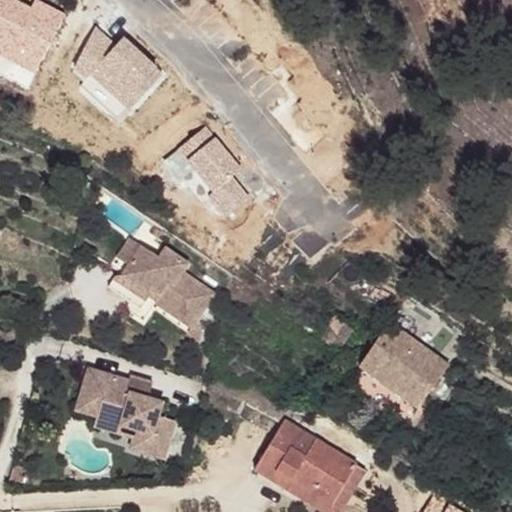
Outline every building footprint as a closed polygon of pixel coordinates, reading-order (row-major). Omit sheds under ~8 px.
[(34,0),(30,7),(17,0),(0,0),(0,56),(35,74),(66,14),(39,0),(34,0)] [(115,43),(95,26),(74,69),(86,79),(90,75),(128,110),(163,72),(123,35),(115,43)] [(206,127),(179,149),(228,215),(251,199),(233,175),(243,168),(217,137),(206,127)] [(158,256),(128,236),(114,257),(126,263),(114,279),(144,299),(148,295),(158,301),(155,306),(190,328),(215,292),(185,273),(193,265),(166,246),(158,256)] [(341,313),(325,333),(344,348),(360,328),(341,313)] [(379,342),(361,364),(417,409),(449,369),(393,324),(379,342)] [(129,379),(87,365),(74,411),(99,418),(93,437),(126,447),(125,451),(153,460),(155,456),(167,461),(178,422),(161,416),(165,401),(149,395),(152,381),(131,374),(129,379)] [(278,431),(253,481),(285,498),(291,490),(331,509),(345,484),(356,489),(365,471),(278,431)] [(331,509),(291,490),(285,498),(314,511),(343,511),(356,489),(345,484),(331,509)]
